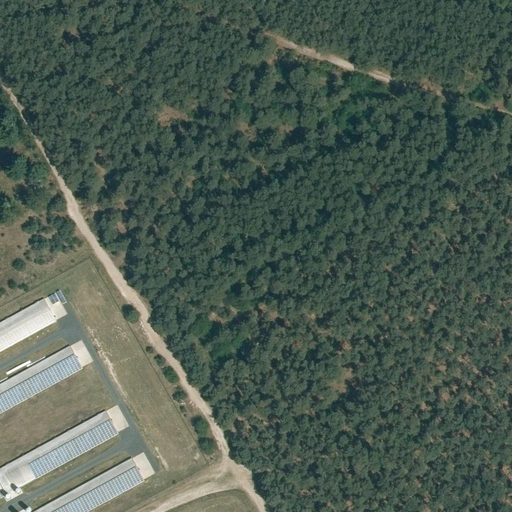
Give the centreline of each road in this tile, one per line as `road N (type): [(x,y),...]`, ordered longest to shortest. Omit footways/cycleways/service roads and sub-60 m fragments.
road 1 (track): [(264,511),(92,242),(0,75)]
road 2 (track): [(511,117),(416,92),(173,0)]
road 3 (track): [(239,478),(365,440),(426,402),(511,373)]
road 4 (track): [(58,294),(155,469)]
road 5 (track): [(4,511),(138,439)]
